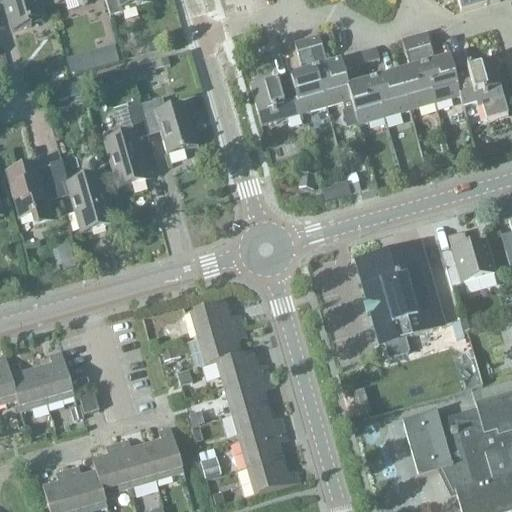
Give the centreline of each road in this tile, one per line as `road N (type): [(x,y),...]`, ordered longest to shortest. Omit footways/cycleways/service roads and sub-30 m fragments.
road 1 (tertiary): [(338,511),(269,266)]
road 2 (tertiary): [(282,245),(511,180)]
road 3 (residential): [(260,232),(203,34)]
road 4 (tertiary): [(86,301),(248,255)]
road 5 (residential): [(416,17),(396,34),(373,37),(337,14),(305,17),(292,8)]
road 6 (residential): [(118,418),(86,301)]
